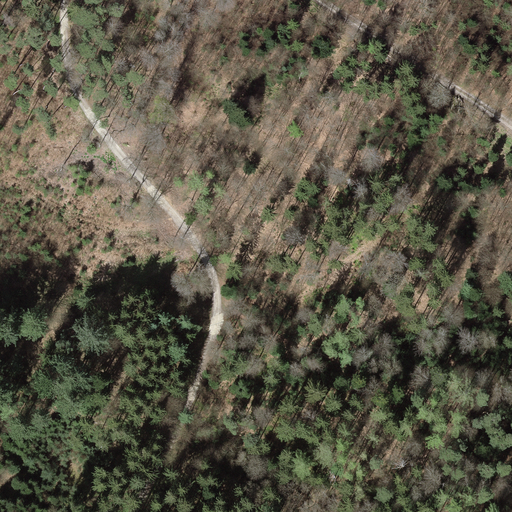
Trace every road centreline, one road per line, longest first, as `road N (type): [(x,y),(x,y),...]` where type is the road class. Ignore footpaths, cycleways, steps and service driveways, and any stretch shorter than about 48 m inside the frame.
road 1 (track): [(63,0),(62,49),(76,93),(197,246),(217,298),(203,364),(135,511)]
road 2 (track): [(323,0),(511,124)]
